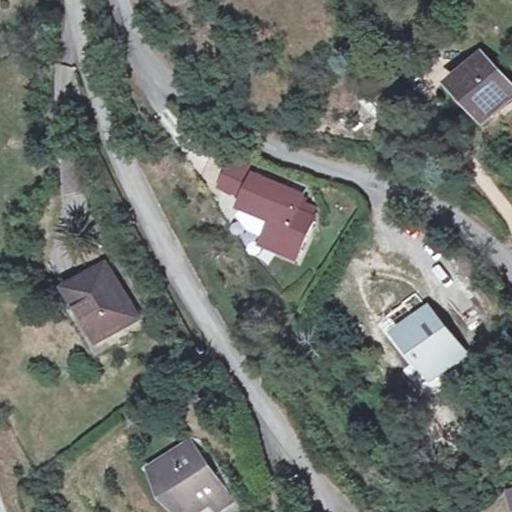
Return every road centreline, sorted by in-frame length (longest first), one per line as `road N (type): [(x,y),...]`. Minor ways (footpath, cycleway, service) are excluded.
road 1 (residential): [(71,0),(111,137),(165,247),(325,511)]
road 2 (residential): [(120,0),(150,65),(226,128),(390,183),(459,217),(511,263)]
road 3 (track): [(511,218),(460,160),(419,85)]
